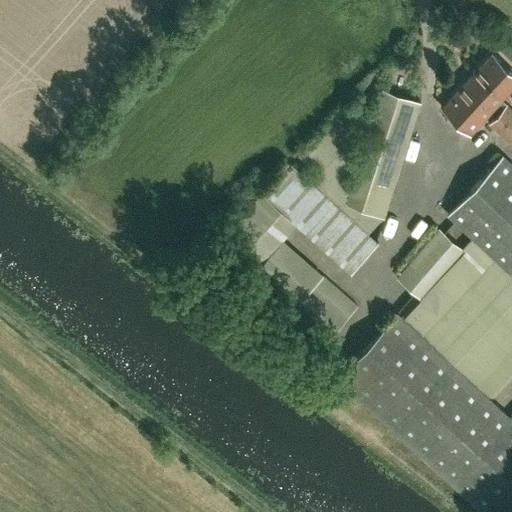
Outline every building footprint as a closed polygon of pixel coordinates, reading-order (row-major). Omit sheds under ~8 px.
[(511,141),(511,106),(502,97),(511,86),(511,71),(491,52),(442,105),(471,131),(489,112),(495,117),(490,122),(511,141)] [(383,215),(421,100),(382,88),(346,203),(383,215)] [(418,171),(425,152),(414,148),(407,168),(418,171)] [(509,511),(511,510),(511,422),(488,400),(511,374),(511,163),(502,154),(447,213),(511,272),(511,278),(440,355),(395,312),(334,376),(477,511),(509,511)] [(322,275),(320,276),(281,242),(295,226),(350,274),(378,243),(288,163),(215,245),(325,342),(357,306),(322,275)] [(394,242),(399,227),(389,224),(384,239),(394,242)] [(397,277),(426,302),(468,252),(438,227),(397,277)]
